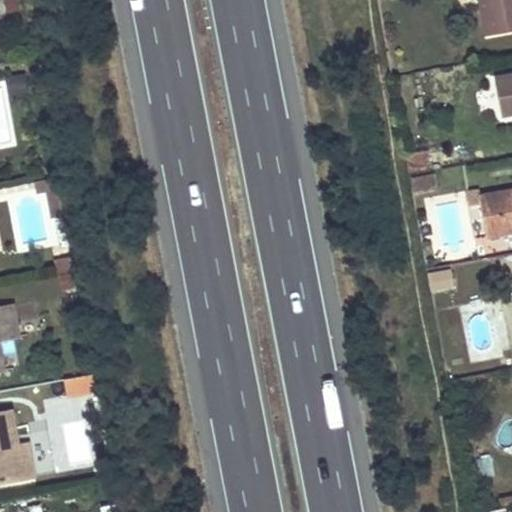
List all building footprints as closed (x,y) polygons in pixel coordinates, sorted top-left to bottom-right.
[(511,0),(480,0),(487,36),(511,30),(511,0)] [(511,75),(495,79),(502,117),(511,115),(511,75)] [(0,147),(18,144),(4,82),(0,82),(0,147)] [(407,158),(410,173),(425,170),(422,155),(407,158)] [(411,180),(414,194),(441,189),(438,176),(411,180)] [(56,177),(35,182),(37,191),(48,189),(52,209),(62,207),(56,177)] [(481,190),(468,192),(470,206),(483,203),(490,239),(511,235),(511,189),(482,195),(481,190)] [(62,207),(52,209),(53,216),(63,214),(62,207)] [(449,268),(428,272),(431,289),(453,285),(449,268)] [(5,306),(0,306),(0,338),(11,337),(5,306)] [(12,412),(0,413),(0,483),(24,479),(17,443),(12,412)] [(31,440),(17,443),(24,479),(38,476),(31,440)] [(87,448),(72,452),(77,469),(91,465),(87,448)] [(511,497),(502,499),(504,510),(511,508),(511,497)]
